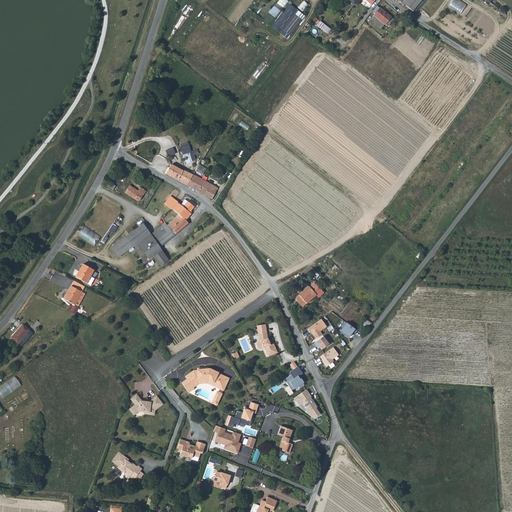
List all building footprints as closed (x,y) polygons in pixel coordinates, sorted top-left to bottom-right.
[(278,0),(276,4),(282,9),(287,1),(285,0),(278,0)] [(413,11),(422,1),(421,0),(411,0),(407,6),(413,11)] [(511,12),(511,0),(498,0),(511,13),(511,12)] [(270,27),(287,40),(305,16),(287,4),(270,27)] [(391,17),(380,8),(377,12),(374,15),(385,24),(391,17)] [(194,155),(198,154),(197,150),(191,152),(189,146),(181,148),(183,154),(189,152),(191,160),(195,159),(194,155)] [(164,151),(167,157),(174,153),(171,148),(164,151)] [(166,174),(187,185),(192,175),(172,164),(166,174)] [(205,168),(199,165),(196,171),(202,175),(205,168)] [(212,188),(213,185),(194,175),(193,174),(192,175),(187,185),(212,199),(216,191),(212,188)] [(113,190),(115,186),(106,180),(103,184),(113,190)] [(139,201),(146,191),(140,187),(137,191),(129,185),(124,192),(138,201),(139,201)] [(177,212),(188,201),(186,199),(181,203),(178,200),(172,193),(165,201),(177,212)] [(179,214),(185,220),(191,213),(190,212),(194,206),(188,201),(177,212),(179,214)] [(185,220),(179,214),(167,224),(165,222),(162,225),(162,226),(150,234),(155,239),(154,240),(160,247),(189,223),(185,220)] [(145,263),(154,256),(162,251),(160,247),(154,240),(155,239),(150,234),(142,224),(111,250),(118,260),(125,254),(126,253),(127,253),(133,248),(145,263)] [(79,235),(96,245),(102,236),(85,226),(79,235)] [(162,251),(154,256),(160,266),(168,260),(162,251)] [(93,269),(82,264),(75,277),(89,285),(93,278),(89,276),(93,269)] [(74,281),(71,286),(80,291),(83,286),(74,281)] [(311,282),(306,286),(314,294),(313,295),(316,297),(321,293),(311,282)] [(63,299),(74,305),(81,292),(80,291),(71,286),(70,286),(63,299)] [(300,306),(313,295),(314,294),(306,286),(293,298),(300,306)] [(85,294),(81,292),(74,305),(78,307),(85,294)] [(320,317),(307,328),(309,331),(310,330),(316,337),(322,332),(320,330),(326,325),(320,317)] [(349,337),(351,334),(353,332),(354,332),(355,333),(357,330),(345,322),(340,330),(349,337)] [(11,337),(18,343),(29,330),(22,324),(11,337)] [(260,333),(261,340),(258,341),(257,342),(256,345),(258,349),(260,349),(263,348),(267,357),(277,352),(273,343),(270,344),(267,338),(265,324),(256,325),(257,333),(260,333)] [(20,345),(31,332),(29,330),(18,343),(20,345)] [(323,335),(313,342),(315,345),(318,343),(320,346),(321,348),(329,342),(323,335)] [(332,346),(319,355),(324,361),(323,362),(326,365),(333,360),(331,358),(338,353),(332,346)] [(302,373),(297,367),(293,370),(289,372),(291,375),(284,379),(291,390),(298,386),(299,388),(304,385),(298,376),(302,373)] [(229,379),(221,375),(220,376),(218,375),(218,374),(212,371),(211,372),(209,370),(208,369),(197,370),(197,371),(197,372),(195,373),(194,373),(186,378),(187,380),(182,384),(188,393),(194,389),(193,388),(198,384),(197,382),(198,381),(208,380),(217,384),(215,387),(223,391),(229,379)] [(17,376),(0,386),(0,393),(3,398),(23,386),(17,376)] [(311,397),(306,389),(296,396),(298,400),(295,401),(298,406),(302,403),(311,417),(313,415),(314,418),(319,414),(315,408),(317,407),(313,402),(312,403),(310,400),(311,399),(310,397),(311,397)] [(222,394),(217,392),(212,403),(217,405),(222,394)] [(136,395),(131,399),(135,405),(129,409),(134,415),(138,411),(144,412),(149,412),(149,409),(154,410),(162,404),(156,396),(150,401),(150,402),(140,401),(140,400),(136,395)] [(232,416),(229,415),(226,424),(238,429),(239,425),(229,422),(232,416)] [(241,419),(232,416),(229,422),(239,425),(241,419)] [(224,449),(238,453),(244,435),(234,432),(233,434),(227,432),(227,429),(216,426),(214,432),(218,433),(216,442),(226,445),(224,449)] [(287,454),(288,450),(291,450),(293,445),(288,444),(292,431),(281,427),(278,436),(283,438),(279,448),(283,449),(282,452),(287,454)] [(254,448),(257,439),(249,437),(246,445),(254,448)] [(185,440),(181,439),(178,448),(182,449),(181,454),(181,455),(185,456),(186,456),(192,458),(193,455),(199,457),(201,453),(203,453),(206,444),(198,441),(196,446),(190,444),(185,442),(185,440)] [(120,452),(113,461),(120,466),(121,469),(125,472),(125,474),(129,477),(130,476),(134,479),(136,477),(141,471),(143,468),(138,465),(137,466),(132,462),(132,463),(126,459),(127,458),(120,452)] [(220,486),(226,488),(230,476),(221,473),(217,472),(214,480),(221,482),(220,486)] [(272,511),(276,506),(274,505),(276,501),(268,498),(266,503),(262,501),(260,507),(256,506),(255,506),(252,511),(270,511),(271,511),(272,511)]
